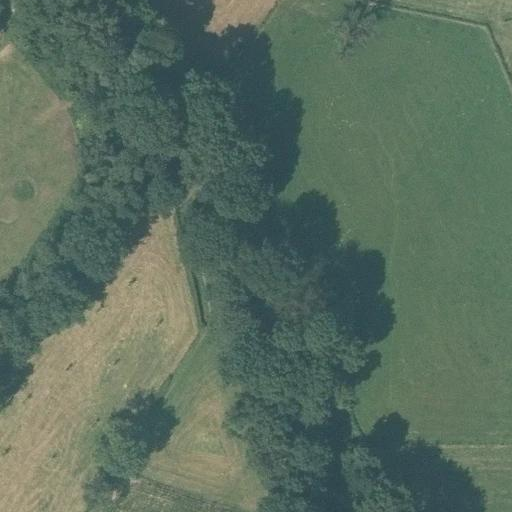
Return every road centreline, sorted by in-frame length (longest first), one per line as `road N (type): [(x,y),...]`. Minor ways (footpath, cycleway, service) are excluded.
road 1 (track): [(218,219),(340,511)]
road 2 (track): [(104,0),(176,124),(218,219)]
